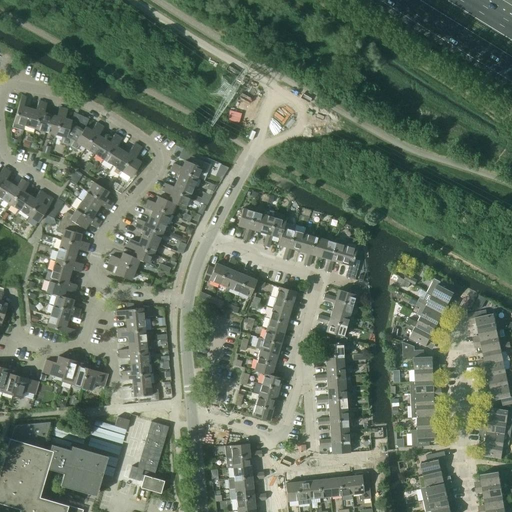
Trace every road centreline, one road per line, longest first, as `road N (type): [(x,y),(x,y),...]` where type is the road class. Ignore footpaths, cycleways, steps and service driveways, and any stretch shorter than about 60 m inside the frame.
road 1 (track): [(0,7),(511,287)]
road 2 (residential): [(0,101),(15,82),(104,117),(163,154),(100,244),(92,268),(108,291)]
road 3 (residential): [(267,444),(287,423),(320,280),(206,242)]
road 4 (residential): [(472,511),(457,333)]
road 5 (unclassified): [(133,0),(271,86)]
road 6 (motorway): [(399,0),(511,69)]
